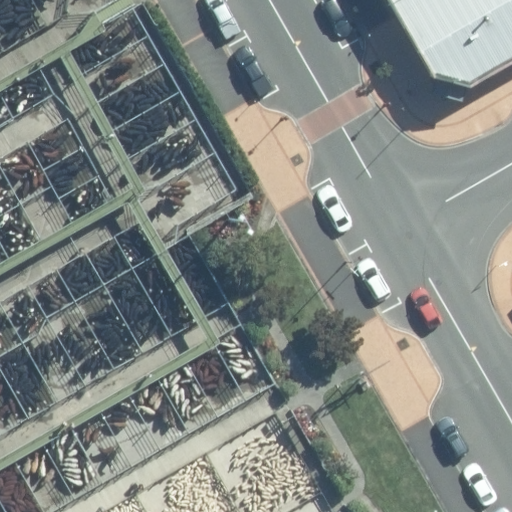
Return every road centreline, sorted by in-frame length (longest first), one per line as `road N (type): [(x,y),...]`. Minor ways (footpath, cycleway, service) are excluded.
road 1 (tertiary): [(402,227),(270,0)]
road 2 (tertiary): [(511,419),(402,227)]
road 3 (unclassified): [(511,165),(402,227)]
